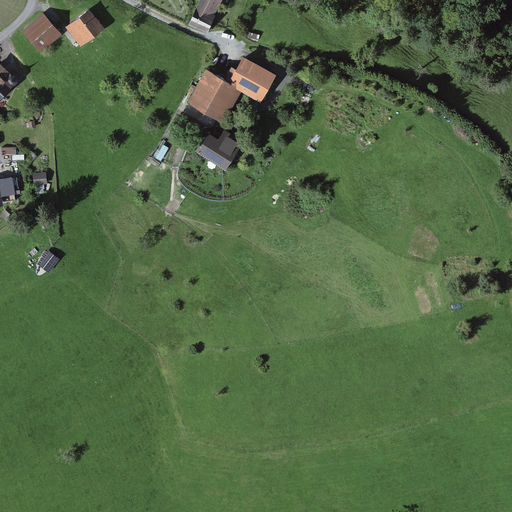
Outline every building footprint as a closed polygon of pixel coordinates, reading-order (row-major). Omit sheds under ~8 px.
[(202,0),(190,26),(206,34),(223,0),(202,0)] [(85,12),(64,29),(79,48),(100,31),(85,12)] [(41,15),(21,33),(39,54),(59,36),(41,15)] [(205,72),(186,103),(221,124),(240,93),(259,104),(274,78),(238,57),(223,83),(205,72)] [(0,97),(14,82),(0,69),(0,97)] [(194,152),(224,172),(241,147),(222,134),(216,142),(206,135),(194,152)] [(35,182),(47,182),(46,173),(35,173),(35,182)] [(0,180),(0,206),(12,205),(8,179),(0,180)] [(35,265),(46,274),(57,261),(46,252),(35,265)]
